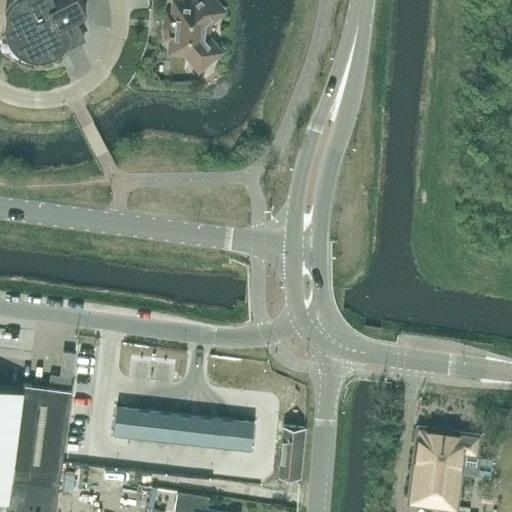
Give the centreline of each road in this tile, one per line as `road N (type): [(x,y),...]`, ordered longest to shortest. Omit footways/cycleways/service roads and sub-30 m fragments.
road 1 (unclassified): [(309,318),(242,338),(0,307)]
road 2 (secondary): [(291,244),(0,210)]
road 3 (residential): [(122,0),(118,47),(88,86),(41,102),(0,91)]
road 4 (secondary): [(511,373),(366,354),(332,341)]
road 5 (unclassified): [(317,511),(332,341)]
road 6 (tertiary): [(342,85),(304,159),(291,244)]
road 7 (tertiary): [(318,245),(342,85)]
